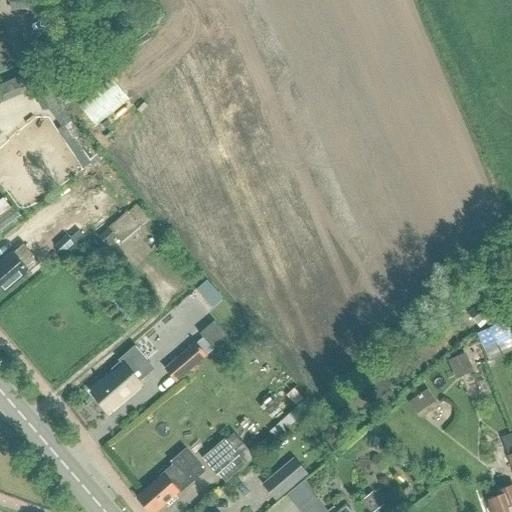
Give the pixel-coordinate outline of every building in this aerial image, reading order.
[(62,85),(90,71),(79,55),(53,68),(62,85)] [(114,214),(133,200),(105,164),(67,194),(82,213),(101,198),(114,214)] [(0,235),(20,219),(4,198),(0,200),(0,235)] [(128,213),(109,229),(99,237),(106,245),(116,237),(124,247),(142,231),(128,213)] [(22,245),(0,265),(0,287),(5,293),(15,284),(18,284),(29,273),(39,263),(22,245)] [(79,357),(131,341),(122,308),(109,312),(94,261),(70,268),(91,340),(75,345),(79,357)] [(487,295),(467,313),(479,326),(499,308),(487,295)] [(506,338),(511,335),(511,318),(499,324),(506,338)] [(208,357),(206,355),(214,350),(202,337),(196,343),(164,370),(177,384),(208,357)] [(102,385),(93,393),(108,410),(117,402),(119,404),(141,384),(139,380),(152,369),(133,347),(120,359),(121,360),(110,369),(113,373),(101,383),(102,385)] [(488,347),(470,353),(475,368),(493,362),(488,347)] [(439,406),(428,389),(408,402),(420,419),(439,406)] [(511,435),(502,439),(508,456),(511,469),(511,435)] [(202,459),(216,475),(237,457),(223,441),(202,459)] [(161,478),(138,498),(149,511),(157,511),(188,485),(204,470),(185,448),(169,462),(172,465),(159,476),(161,478)] [(294,458),(262,485),(278,501),(308,475),(294,458)] [(348,511),(345,508),(339,511),(328,511),(302,481),(286,494),(300,511),(348,511)] [(499,499),(487,504),(490,511),(511,511),(511,488),(497,495),(499,499)]
